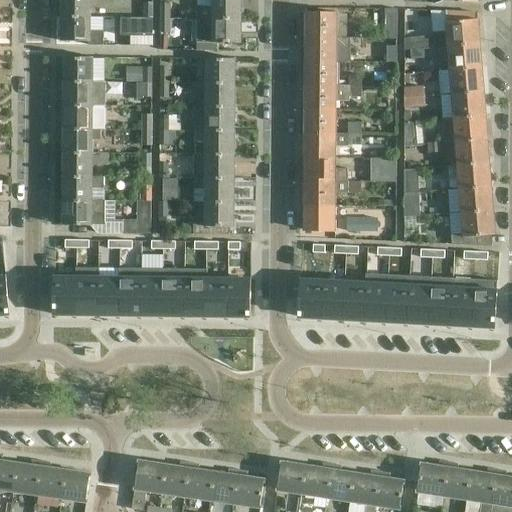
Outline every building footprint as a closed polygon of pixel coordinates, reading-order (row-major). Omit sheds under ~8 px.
[(62,0),(62,17),(90,17),(90,0),(62,0)] [(241,0),(212,0),(213,8),(198,8),(198,18),(241,18),(241,0)] [(160,3),(160,17),(170,17),(170,4),(160,3)] [(144,4),(144,19),(153,19),(153,4),(144,4)] [(386,10),(386,12),(386,25),(386,40),(398,41),(398,25),(398,10),(386,10)] [(433,37),(405,39),(405,51),(411,50),(420,49),(480,44),(478,14),(446,12),(447,19),(448,32),(432,34),(433,37)] [(326,14),(306,13),(306,37),(336,37),(336,14),(326,14)] [(90,17),(62,17),(62,42),(63,42),(63,43),(65,43),(65,42),(87,42),(87,43),(89,43),(89,46),(104,46),(104,32),(104,17),(90,17)] [(170,17),(160,17),(160,34),(170,33),(170,17)] [(121,18),(121,37),(153,37),(153,19),(144,19),(121,18)] [(216,43),(221,43),(241,44),(241,18),(198,18),(197,18),(197,51),(216,51),(216,43)] [(336,37),(306,37),(305,61),(336,62),(336,63),(351,63),(351,38),(336,38),(336,37)] [(420,49),(411,50),(411,60),(421,59),(450,57),(451,70),(482,67),(480,44),(420,49)] [(397,47),(387,47),(387,64),(397,64),(397,47)] [(65,58),(65,82),(65,83),(92,83),(93,58),(65,58)] [(205,59),(205,83),(235,83),(235,59),(205,59)] [(336,62),(305,61),(305,84),(336,85),(336,63),(336,62)] [(484,91),(482,67),(451,70),(452,94),(484,91)] [(153,68),(143,68),(143,83),(153,83),(153,68)] [(161,68),(160,83),(169,83),(170,68),(161,68)] [(362,76),(349,76),(349,85),(362,85),(362,76)] [(106,83),(92,83),(65,83),(64,107),(106,107),(106,83)] [(153,98),(153,83),(143,83),(143,84),(137,84),(137,99),(143,99),(143,98),(153,98)] [(169,98),(169,83),(160,83),(160,98),(169,98)] [(235,107),(235,83),(205,83),(193,83),(193,107),(205,107),(235,107)] [(336,85),(305,84),(305,109),(335,109),(335,102),(350,102),(350,98),(362,98),(362,85),(349,85),(349,86),(336,86),(336,85)] [(397,88),(388,88),(388,111),(398,111),(397,88)] [(424,88),(405,89),(405,98),(425,96),(424,88)] [(486,115),(484,91),(452,94),(454,118),(486,115)] [(425,106),(425,96),(405,98),(405,108),(425,106)] [(106,107),(64,107),(64,131),(101,131),(106,131),(106,107)] [(235,107),(205,107),(193,107),(194,131),(205,131),(235,131),(235,107)] [(335,109),(305,109),(305,132),(335,133),(335,109)] [(153,116),(142,115),(142,131),(153,131),(153,116)] [(454,118),(443,118),(445,142),(456,141),(488,139),(486,115),(454,118)] [(160,117),(160,131),(169,131),(169,117),(160,117)] [(415,123),(405,123),(405,146),(417,146),(415,123)] [(363,124),(349,124),(349,133),(362,133),(363,124)] [(101,141),(101,131),(64,131),(64,154),(92,154),(92,140),(101,141)] [(153,146),(153,131),(142,131),(142,146),(153,146)] [(169,131),(160,131),(160,146),(176,146),(176,131),(169,132),(169,131)] [(235,131),(205,131),(194,131),(194,143),(205,143),(205,154),(234,154),(235,131)] [(335,133),(305,132),(305,156),(335,157),(335,146),(362,146),(362,133),(349,133),(349,135),(335,135),(335,133)] [(441,134),(427,135),(428,143),(442,142),(441,134)] [(489,162),(488,139),(456,141),(458,165),(489,162)] [(443,152),(442,142),(428,143),(429,154),(443,152)] [(109,154),(92,154),(64,154),(64,179),(91,178),(91,177),(91,166),(109,166),(109,154)] [(149,155),(149,154),(142,154),(139,155),(139,161),(142,161),(142,178),(152,178),(152,155),(149,155)] [(234,154),(205,154),(194,155),(195,165),(194,179),(205,178),(234,178),(234,154)] [(335,157),(305,156),(304,181),(348,181),(348,170),(335,170),(335,157)] [(397,160),(371,160),(371,182),(397,182),(397,160)] [(491,186),(489,162),(458,165),(460,189),(491,186)] [(160,164),(159,178),(169,178),(169,164),(160,164)] [(405,169),(405,194),(420,193),(418,168),(405,169)] [(104,177),(91,177),(91,178),(64,179),(64,201),(91,202),(91,190),(104,189),(104,177)] [(142,178),(131,178),(131,193),(151,193),(152,178),(142,178)] [(178,179),(162,178),(162,202),(177,202),(178,179)] [(234,202),(234,178),(205,178),(194,179),(194,191),(205,190),(205,202),(234,202)] [(348,181),(304,181),(304,204),(335,205),(335,195),(361,195),(362,183),(349,183),(348,181)] [(493,210),(491,186),(460,189),(462,213),(493,210)] [(106,225),(106,202),(91,202),(64,201),(63,226),(91,226),(91,225),(106,225)] [(138,222),(124,222),(124,235),(151,235),(152,202),(138,202),(138,222)] [(159,202),(159,234),(167,235),(167,218),(169,218),(169,202),(159,202)] [(234,202),(205,202),(204,223),(194,223),(194,234),(229,235),(230,227),(234,227),(234,202)] [(335,205),(304,204),(304,231),(335,231),(335,205)] [(495,235),(493,210),(462,213),(463,234),(451,235),(451,241),(452,244),(451,244),(451,245),(452,245),(492,247),(491,235),(495,235)] [(348,231),(378,231),(378,220),(348,220),(348,231)] [(66,241),(66,248),(77,249),(78,241),(75,241),(66,241)] [(78,241),(77,249),(89,249),(89,241),(78,241)] [(121,241),(109,241),(109,249),(121,249),(121,241)] [(133,241),(121,241),(121,249),(133,249),(133,241)] [(164,242),(152,242),(152,250),(164,250),(164,242)] [(176,242),(164,242),(164,250),(176,250),(176,242)] [(207,242),(195,242),(195,250),(207,250),(207,242)] [(219,242),(207,242),(207,250),(219,250),(219,242)] [(229,242),(229,250),(240,251),(240,243),(229,242)] [(314,248),(313,253),(325,254),(325,248),(325,246),(314,245),(314,248)] [(335,248),(335,254),(347,255),(347,249),(347,247),(335,246),(335,248)] [(347,249),(347,255),(358,255),(359,249),(359,247),(347,247),(347,249)] [(378,250),(378,256),(390,256),(390,251),(390,248),(378,248),(378,250)] [(390,251),(390,256),(402,257),(402,251),(402,249),(390,248),(390,251)] [(421,252),(421,258),(433,258),(433,253),(433,250),(421,250),(421,252)] [(433,253),(433,258),(445,259),(445,253),(445,251),(433,250),(433,253)] [(464,253),(464,260),(476,260),(476,253),(476,252),(464,252),(464,253)] [(476,253),(476,260),(488,261),(488,253),(482,253),(476,252),(476,253)] [(76,273),(54,273),(54,315),(77,315),(77,268),(76,268),(76,273)] [(99,268),(77,268),(77,315),(98,315),(99,268)] [(100,268),(99,268),(98,315),(120,315),(120,269),(119,269),(119,278),(100,278),(100,268)] [(142,269),(120,269),(120,315),(141,316),(142,269)] [(164,269),(142,269),(141,316),(163,316),(164,269)] [(185,269),(164,269),(163,316),(185,316),(185,269)] [(207,270),(185,269),(185,316),(206,316),(207,270)] [(208,270),(207,270),(206,316),(228,317),(228,275),(208,274),(208,270)] [(345,283),(343,320),(365,321),(367,274),(366,274),(366,284),(345,283)] [(367,274),(365,321),(386,322),(389,275),(367,274)] [(229,275),(228,275),(228,317),(250,317),(251,280),(229,280),(229,275)] [(389,275),(386,322),(408,323),(410,276),(389,275)] [(410,276),(408,323),(429,324),(432,278),(410,276)] [(6,277),(0,277),(0,315),(10,314),(6,277)] [(432,278),(429,324),(451,325),(454,279),(432,278)] [(454,279),(451,325),(473,327),(475,280),(454,279)] [(301,280),(299,317),(322,319),(324,281),(301,280)] [(475,280),(473,327),(495,328),(498,281),(475,280)] [(324,281),(322,319),(343,320),(345,283),(324,281)] [(3,456),(0,455),(0,490),(13,492),(17,463),(2,461),(3,456)] [(32,460),(32,461),(31,466),(17,463),(13,492),(35,495),(40,462),(32,460)] [(167,465),(139,461),(132,510),(144,511),(147,491),(162,493),(167,465)] [(440,461),(440,462),(439,466),(422,464),(417,493),(443,497),(449,463),(440,461)] [(51,463),(40,462),(35,495),(62,499),(66,471),(50,468),(51,463)] [(181,462),(180,463),(180,467),(167,465),(162,493),(185,497),(190,464),(181,462)] [(282,462),(277,491),(300,494),(305,466),(282,462)] [(323,463),(323,464),(322,468),(305,466),(300,494),(316,497),(314,507),(325,508),(326,498),(332,465),(323,463)] [(459,464),(449,463),(443,497),(467,500),(472,472),(458,469),(459,464)] [(200,465),(190,464),(185,497),(211,501),(215,472),(199,470),(200,465)] [(342,466),(332,465),(326,498),(349,502),(353,473),(341,471),(342,466)] [(229,469),(229,470),(228,474),(215,472),(211,501),(233,504),(238,471),(229,469)] [(488,469),(488,470),(488,474),(472,472),(467,500),(481,503),(479,511),(490,511),(492,504),(491,504),(496,470),(488,469)] [(507,472),(496,470),(491,504),(492,504),(490,511),(511,511),(511,477),(506,477),(507,472)] [(91,474),(66,471),(62,499),(87,503),(91,474)] [(248,472),(238,471),(233,504),(261,508),(265,480),(248,477),(248,472)] [(371,471),(370,476),(353,473),(349,502),(365,504),(364,511),(374,511),(376,506),(381,472),(371,471)] [(390,474),(381,472),(376,506),(400,509),(405,481),(390,479),(390,474)]
